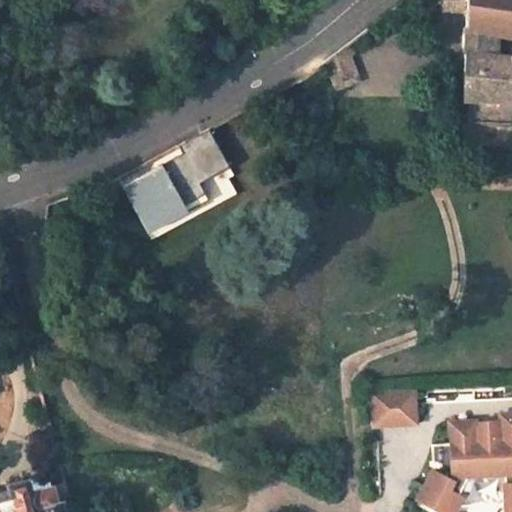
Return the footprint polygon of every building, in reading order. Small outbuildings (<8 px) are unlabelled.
[(435,0),(445,10),(466,9),(465,0),(435,0)] [(511,0),(465,0),(466,9),(465,26),(496,33),(511,36),(511,0)] [(511,54),(494,54),(496,33),(465,26),(461,95),(468,96),(467,120),(511,120),(511,54)] [(351,77),(339,47),(323,60),(332,84),(351,77)] [(177,153),(117,185),(139,226),(201,195),(195,184),(225,168),(204,129),(174,146),(177,153)] [(201,195),(139,226),(146,240),(231,195),(223,181),(229,177),(225,168),(195,184),(201,195)] [(416,424),(414,388),(369,390),(370,426),(416,424)] [(511,511),(511,413),(501,414),(502,425),(477,426),(477,421),(451,422),(451,444),(454,444),(455,476),(453,480),(433,469),(417,499),(441,511),(453,511),(462,496),(459,494),(469,475),(504,473),(505,511),(511,511)] [(55,498),(51,481),(28,487),(26,475),(6,480),(9,493),(0,495),(0,511),(65,511),(61,497),(55,498)] [(71,494),(67,477),(51,481),(55,498),(61,497),(71,494)]
